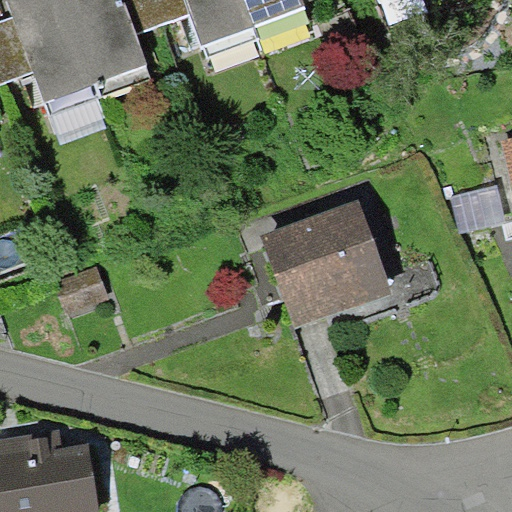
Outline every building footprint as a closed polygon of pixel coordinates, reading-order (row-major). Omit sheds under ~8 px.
[(7,0),(13,16),(33,71),(45,102),(47,102),(96,83),(64,0),(7,0)] [(124,0),(64,0),(96,83),(146,65),(148,64),(136,34),(124,0)] [(184,0),(124,0),(136,34),(190,15),(184,0)] [(255,26),(244,0),(184,0),(190,15),(202,46),(205,44),(255,26)] [(244,0),(255,26),(303,8),(306,7),(304,2),(303,0),(244,0)] [(303,8),(255,26),(259,37),(307,19),(303,8)] [(13,16),(0,20),(0,82),(33,71),(13,16)] [(259,37),(255,26),(205,44),(209,55),(259,37)] [(151,77),(146,65),(96,83),(101,96),(151,77)] [(52,115),(101,96),(96,83),(47,102),(52,115)] [(511,137),(501,140),(511,186),(511,137)] [(506,221),(498,185),(451,196),(460,232),(506,221)] [(392,294),(358,200),(261,234),(294,328),(334,314),(392,294)] [(21,435),(0,437),(0,508),(0,509),(0,511),(97,511),(88,443),(63,447),(61,429),(21,435)]
